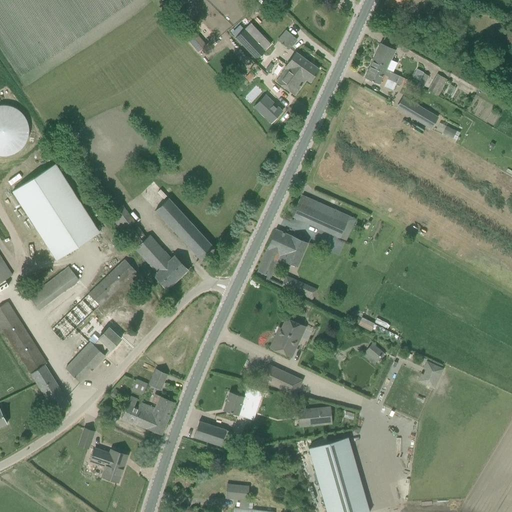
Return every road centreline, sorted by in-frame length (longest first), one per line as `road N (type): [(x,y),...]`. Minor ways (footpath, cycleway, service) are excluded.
road 1 (tertiary): [(234,292),(370,0)]
road 2 (unclassified): [(0,466),(84,408),(194,294),(219,285),(234,292)]
road 3 (tertiary): [(150,511),(234,292)]
